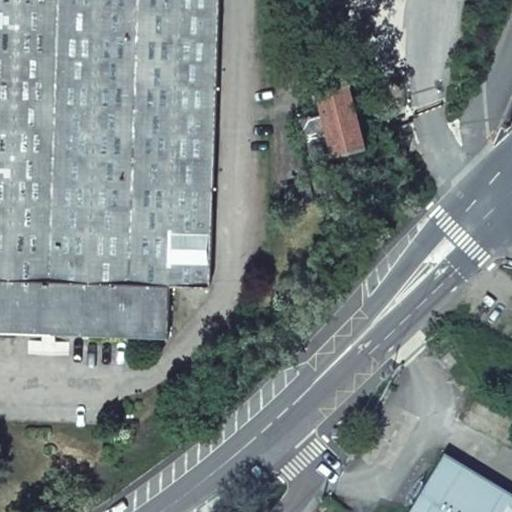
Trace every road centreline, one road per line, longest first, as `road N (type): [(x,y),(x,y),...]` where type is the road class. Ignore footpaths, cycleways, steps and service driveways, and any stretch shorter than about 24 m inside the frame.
road 1 (primary): [(482,187),(288,409)]
road 2 (primary): [(288,409),(340,374),(509,220)]
road 3 (secondary): [(288,409),(159,511)]
